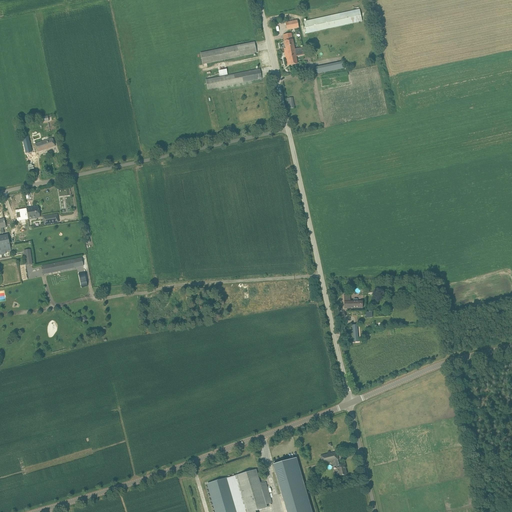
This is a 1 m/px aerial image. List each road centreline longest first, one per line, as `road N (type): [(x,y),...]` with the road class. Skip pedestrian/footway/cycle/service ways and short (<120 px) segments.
road 1 (unclassified): [(36,511),(349,403)]
road 2 (unclassified): [(0,193),(289,130)]
road 3 (unclassified): [(349,403),(289,130)]
road 4 (unclassified): [(349,403),(441,364),(511,346)]
road 5 (unclassified): [(289,130),(259,0)]
